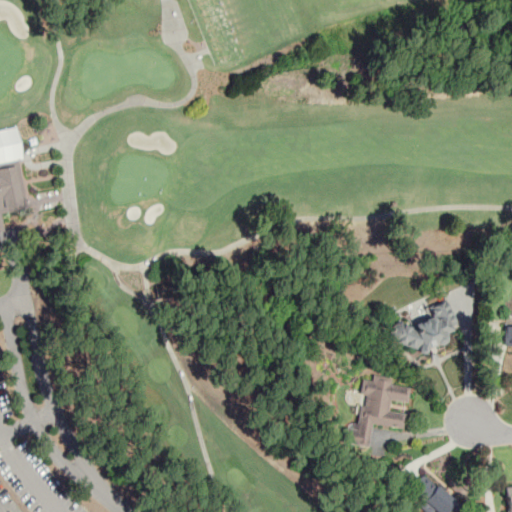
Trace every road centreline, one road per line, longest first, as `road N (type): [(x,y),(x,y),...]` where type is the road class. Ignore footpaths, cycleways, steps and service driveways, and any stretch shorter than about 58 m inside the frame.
road 1 (residential): [(93,482),(44,389),(14,249),(0,237),(2,307),(26,302)]
road 2 (residential): [(2,307),(28,411),(58,460),(93,482)]
